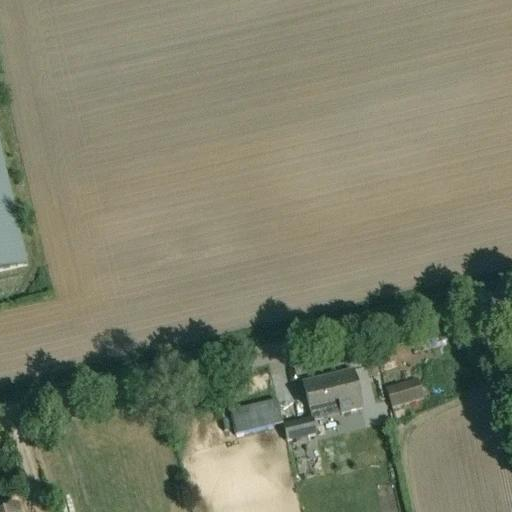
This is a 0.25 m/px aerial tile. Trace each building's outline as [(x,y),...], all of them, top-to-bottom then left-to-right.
[(0,272),(26,266),(0,153),(0,272)] [(352,374),(303,385),(309,411),(339,403),(342,414),(360,410),(352,374)] [(416,381),(385,391),(391,410),(423,401),(416,381)] [(286,444),(316,438),(312,419),(282,425),(286,444)] [(254,483),(288,474),(280,442),(255,449),(260,469),(251,472),(254,483)]
